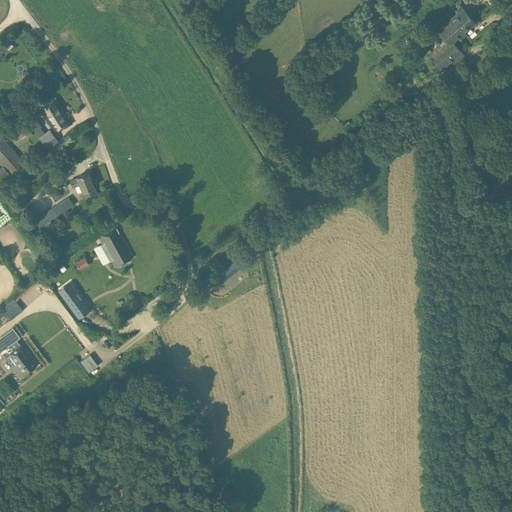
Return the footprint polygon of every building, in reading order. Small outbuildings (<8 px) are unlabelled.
[(450,20),(462,34),(474,24),(462,10),(450,20)] [(451,43),(462,34),(450,20),(437,30),(445,41),(428,55),(441,69),(460,53),(451,43)] [(406,96),(401,87),(383,97),(391,110),(397,106),(395,102),(406,96)] [(66,113),(56,98),(39,108),(56,134),(72,124),(68,118),(65,120),(63,115),(66,113)] [(44,129),(37,121),(31,126),(37,134),(44,129)] [(33,135),(24,124),(10,134),(19,146),(33,135)] [(48,129),(39,136),(49,150),(58,143),(48,129)] [(25,164),(0,133),(0,162),(10,175),(25,164)] [(96,196),(88,173),(76,177),(77,179),(70,182),(72,188),(80,185),(85,200),(96,196)] [(73,204),(68,197),(35,220),(45,234),(55,228),(50,220),(73,204)] [(124,242),(116,228),(100,237),(107,251),(106,252),(114,267),(133,258),(125,241),(124,242)] [(89,264),(84,255),(75,261),(79,270),(89,264)] [(247,264),(240,256),(214,277),(221,285),(247,264)] [(78,293),(74,287),(64,293),(81,321),(94,313),(80,291),(78,293)] [(6,305),(15,316),(23,310),(14,299),(6,305)] [(21,344),(19,345),(16,341),(19,338),(13,329),(0,338),(0,352),(7,347),(10,351),(10,352),(9,353),(10,354),(6,357),(12,365),(15,362),(24,374),(36,365),(21,344)] [(88,373),(98,366),(90,354),(80,361),(88,373)]
